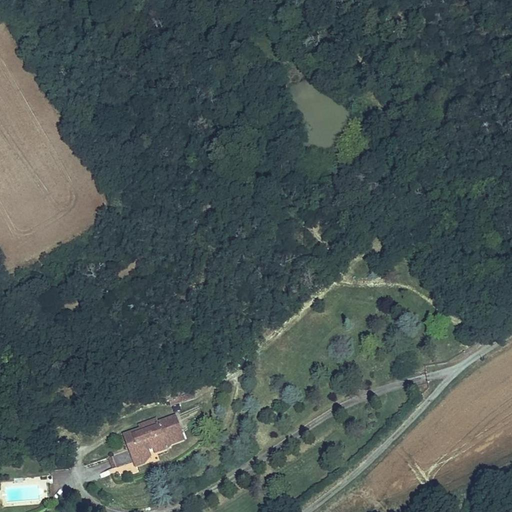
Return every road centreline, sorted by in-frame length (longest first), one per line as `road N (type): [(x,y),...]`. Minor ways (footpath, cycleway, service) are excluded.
road 1 (unknown): [(156,511),(191,501),(327,412),(460,367)]
road 2 (unclassified): [(511,332),(460,367),(304,511)]
